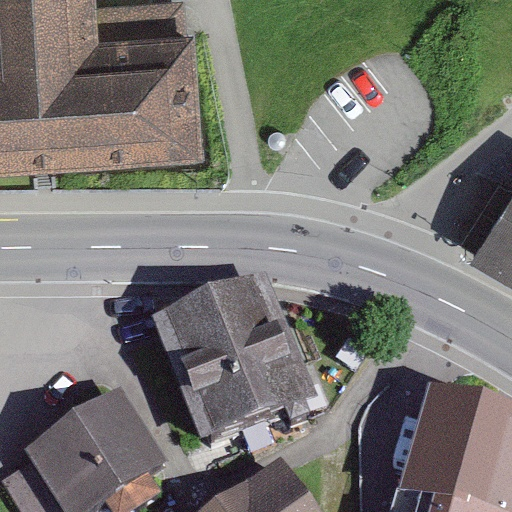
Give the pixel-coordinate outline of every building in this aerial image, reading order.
[(88,0),(0,0),(0,162),(195,149),(188,36),(173,37),(158,38),(156,8),(90,12),(88,0)] [(511,183),(467,254),(511,280),(511,183)] [(283,428),(301,421),(252,299),(159,336),(203,448),(279,418),(283,428)] [(28,467),(57,511),(56,511),(98,511),(102,510),(103,511),(132,511),(150,501),(137,481),(156,470),(141,447),(115,407),(27,464),(28,467)] [(511,511),(511,432),(427,408),(425,408),(398,503),(430,511),(511,511)] [(299,511),(275,477),(227,511),(299,511)] [(430,511),(398,503),(397,511),(430,511)]
